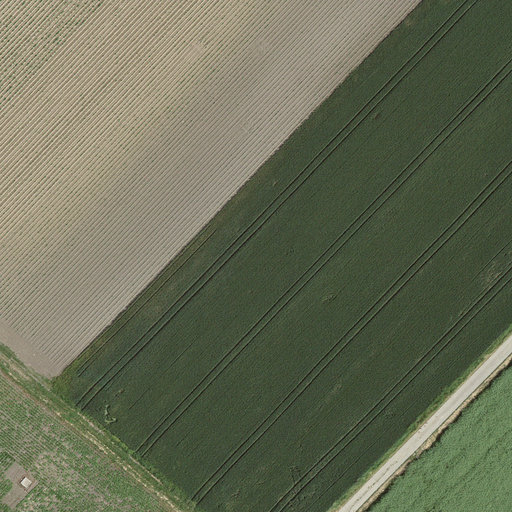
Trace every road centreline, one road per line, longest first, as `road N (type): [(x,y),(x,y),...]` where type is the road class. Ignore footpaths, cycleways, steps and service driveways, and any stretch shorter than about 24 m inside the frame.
road 1 (track): [(0,351),(194,511)]
road 2 (track): [(344,511),(511,341)]
